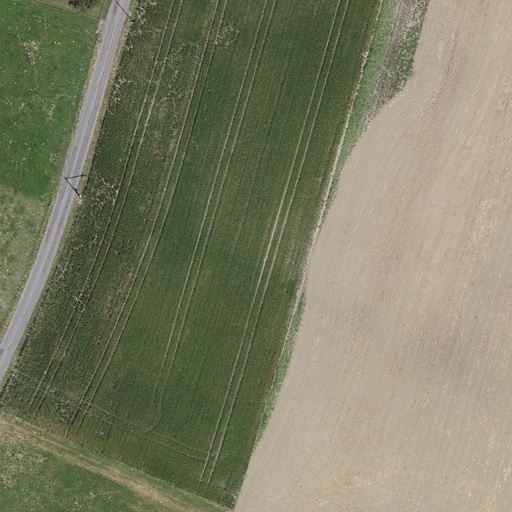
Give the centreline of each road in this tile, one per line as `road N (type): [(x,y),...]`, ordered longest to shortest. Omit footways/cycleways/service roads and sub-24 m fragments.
road 1 (unclassified): [(120,0),(61,204),(0,360)]
road 2 (track): [(0,391),(262,511)]
